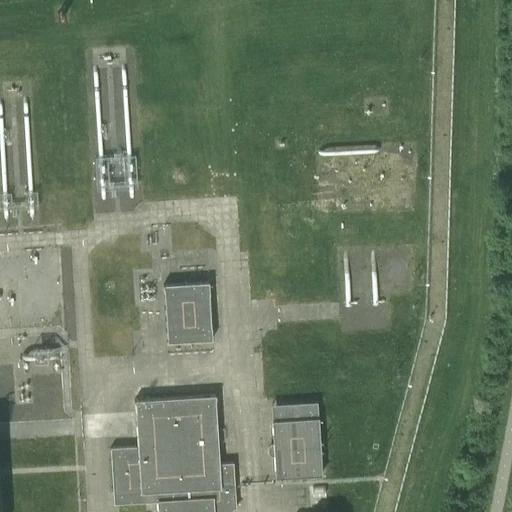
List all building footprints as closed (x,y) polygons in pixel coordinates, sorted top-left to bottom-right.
[(123,66),(104,67),(105,88),(124,87),(123,66)] [(116,186),(118,205),(138,203),(133,150),(94,153),(97,188),(116,186)] [(207,281),(163,284),(166,341),(211,338),(207,281)] [(156,511),(212,511),(213,508),(235,507),(232,462),(218,462),(214,394),(134,399),(136,445),(110,447),(113,503),(156,500),(156,511)] [(274,477),(321,474),(317,416),(270,419),(272,443),(270,443),(267,446),(267,452),(271,455),(273,455),(274,477)]
